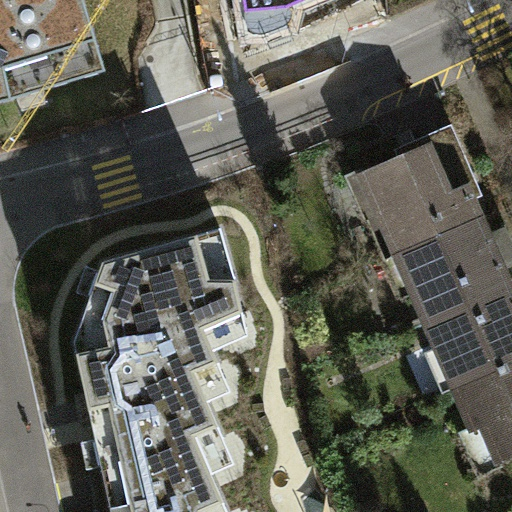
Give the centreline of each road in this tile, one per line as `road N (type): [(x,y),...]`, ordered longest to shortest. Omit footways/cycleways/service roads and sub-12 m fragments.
road 1 (residential): [(0,210),(230,143),(511,14)]
road 2 (residential): [(29,511),(0,375)]
